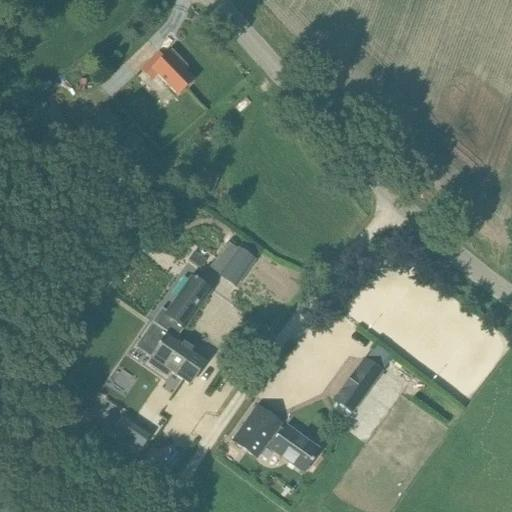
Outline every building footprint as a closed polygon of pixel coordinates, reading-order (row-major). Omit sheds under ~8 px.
[(159,54),(149,63),(141,70),(150,80),(158,72),(179,95),(193,82),(184,72),(186,69),(187,70),(188,70),(170,51),(163,58),(159,54)] [(38,118),(51,131),(64,119),(51,105),(38,118)] [(105,110),(92,122),(106,138),(119,125),(105,110)] [(93,127),(84,135),(99,152),(109,144),(93,127)] [(119,168),(143,144),(133,134),(110,159),(119,168)] [(198,189),(211,195),(211,194),(219,175),(206,170),(198,189)] [(239,248),(220,276),(237,288),(256,260),(239,248)] [(164,317),(183,331),(210,293),(191,279),(164,317)] [(207,360),(166,332),(149,358),(150,359),(147,365),(166,378),(170,373),(189,385),(207,360)] [(367,363),(359,373),(356,371),(341,391),(334,402),(351,414),(373,383),(371,382),(378,372),(367,363)] [(116,419),(127,397),(115,392),(105,413),(116,419)] [(256,458),(269,440),(274,443),(270,449),(280,457),(304,474),(319,452),(296,435),(285,427),(282,430),(278,427),(280,424),(257,408),(233,442),(256,458)] [(151,433),(123,414),(111,431),(140,450),(151,433)]
